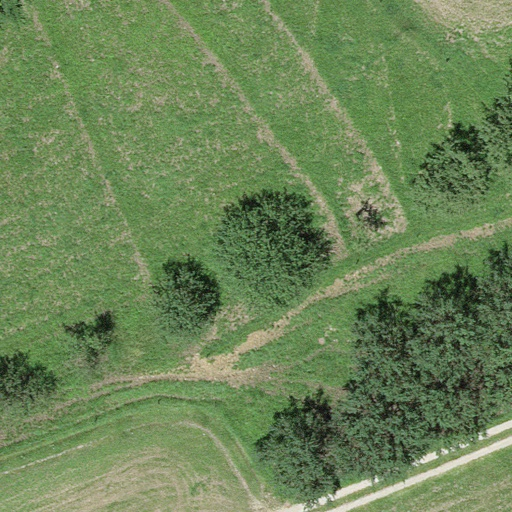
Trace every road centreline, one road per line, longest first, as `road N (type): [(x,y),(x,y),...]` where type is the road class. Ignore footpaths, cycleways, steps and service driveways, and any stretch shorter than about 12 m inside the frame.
road 1 (track): [(269,511),(220,445),(184,425),(97,442),(0,477)]
road 2 (track): [(318,511),(511,430)]
